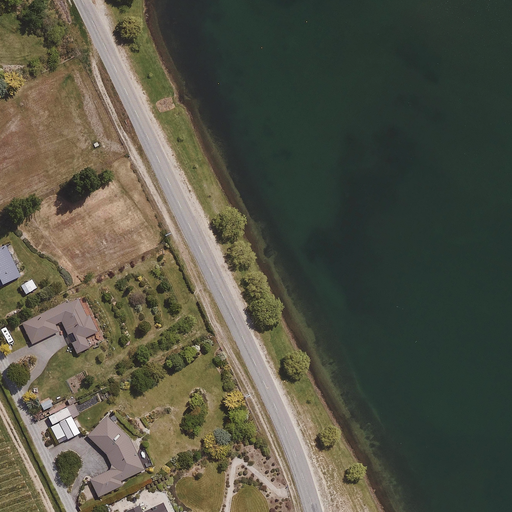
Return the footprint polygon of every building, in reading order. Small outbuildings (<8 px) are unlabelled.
[(0,282),(22,271),(5,237),(0,239),(0,282)] [(38,283),(32,272),(20,279),(26,290),(38,283)] [(86,332),(97,327),(79,291),(21,319),(31,340),(58,327),(54,319),(60,316),(75,349),(90,342),(86,332)] [(8,337),(15,333),(10,324),(2,328),(8,337)] [(53,401),(49,394),(39,400),(43,406),(53,401)] [(74,399),(57,407),(44,412),(57,443),(80,433),(72,415),(80,412),(74,399)] [(134,452),(134,438),(107,412),(86,434),(106,451),(111,464),(90,478),(100,494),(124,482),(122,477),(144,465),(134,452)] [(165,511),(171,508),(164,495),(145,505),(141,498),(125,506),(127,511),(165,511)]
